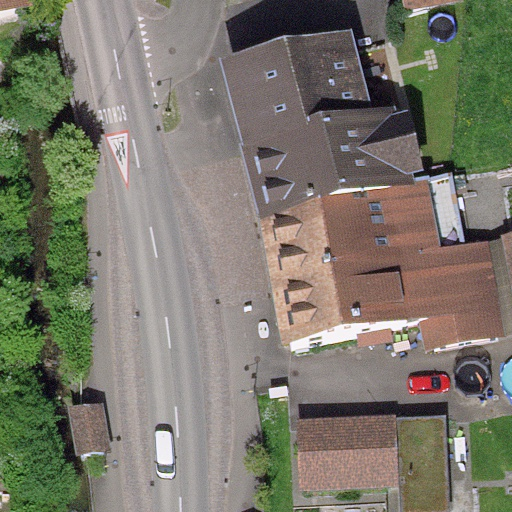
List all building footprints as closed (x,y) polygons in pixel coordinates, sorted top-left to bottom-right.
[(0,0),(0,14),(35,3),(34,0),(0,0)] [(403,0),(406,11),(454,0),(403,0)] [(352,27),(222,59),(243,144),(242,144),(258,216),(415,184),(414,178),(413,172),(424,170),(409,110),(397,113),(395,103),(373,108),(352,27)] [(415,184),(258,216),(284,346),(355,332),(390,324),(419,319),(426,352),(508,335),(488,239),(466,243),(452,173),(430,177),(430,175),(414,178),(415,184)] [(511,232),(502,234),(503,237),(511,287),(511,232)] [(511,287),(503,237),(488,239),(508,335),(511,332),(511,287)] [(393,341),(390,324),(355,332),(359,348),(393,341)] [(111,448),(103,402),(67,407),(76,454),(111,448)] [(396,414),(298,418),(301,491),(399,487),(397,417),(396,414)] [(449,511),(446,415),(397,417),(399,487),(400,511),(449,511)]
